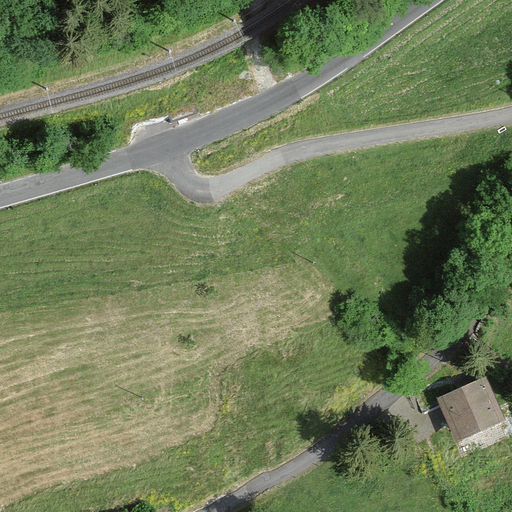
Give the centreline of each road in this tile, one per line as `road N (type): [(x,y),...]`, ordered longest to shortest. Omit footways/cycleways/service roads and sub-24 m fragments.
road 1 (unclassified): [(212,511),(322,451),(426,369),(467,326),(511,252)]
road 2 (unclassified): [(164,149),(199,187),(211,187),(308,149),(511,114)]
road 3 (tertiary): [(427,0),(316,78),(164,149)]
road 4 (tertiary): [(164,149),(0,198)]
